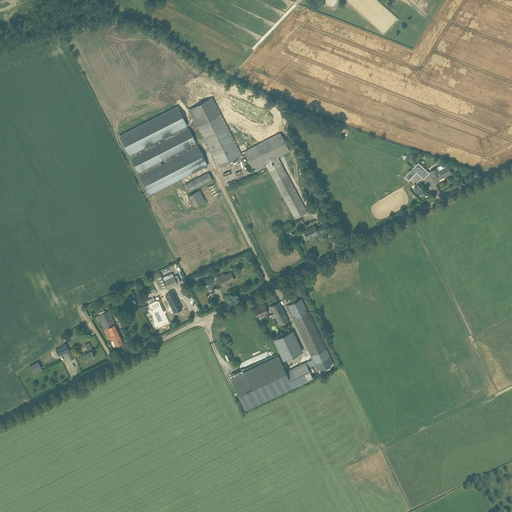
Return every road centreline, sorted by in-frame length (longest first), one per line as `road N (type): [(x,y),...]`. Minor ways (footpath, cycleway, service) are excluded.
road 1 (unclassified): [(0,421),(511,164)]
road 2 (unknown): [(210,161),(268,285)]
